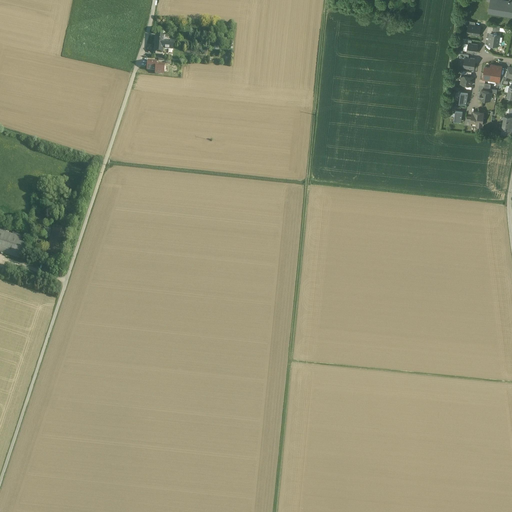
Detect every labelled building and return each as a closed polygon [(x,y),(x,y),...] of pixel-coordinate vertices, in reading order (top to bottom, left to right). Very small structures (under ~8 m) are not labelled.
[(511,0),(485,0),(486,1),(489,1),(487,11),(511,15),(511,0)] [(475,26),(469,25),(468,32),(472,32),(471,34),(475,34),(479,35),(481,27),(475,26)] [(499,35),(490,34),(488,44),(492,45),(493,46),(498,43),(499,35)] [(164,38),(156,37),(155,45),(173,47),(173,43),(163,42),(164,38)] [(471,43),(468,43),(468,44),(467,51),(477,53),(478,44),(471,43)] [(173,47),(155,45),(154,54),(162,54),(163,51),(172,51),(173,47)] [(468,57),(465,57),(465,58),(464,67),(470,68),(470,67),(474,67),(475,63),(474,63),(475,58),(468,57)] [(157,63),(147,62),(146,70),(155,71),(157,63)] [(502,66),(491,64),(490,67),(485,67),(483,78),(499,81),(500,74),(502,66)] [(471,76),(462,75),(461,83),(471,85),(472,77),(471,76)] [(490,92),(481,90),(481,93),(481,95),(480,95),(480,96),(480,98),(490,100),(491,92),(490,92)] [(468,92),(461,91),(459,102),(466,104),(468,92)] [(463,110),(456,109),(454,120),(461,121),(463,110)] [(490,110),(490,118),(498,119),(498,110),(490,110)] [(480,112),(476,112),(473,112),(471,122),(477,123),(476,125),(482,125),(482,123),(484,113),(480,112)] [(511,124),(511,116),(504,115),(502,124),(511,125),(511,124)] [(511,125),(502,124),(501,133),(510,134),(511,125)] [(24,235),(0,227),(0,231),(23,239),(24,235)] [(67,230),(57,227),(53,240),(51,239),(47,251),(50,252),(52,246),(58,248),(61,249),(67,230)] [(0,231),(0,252),(11,256),(20,258),(26,240),(23,239),(0,231)] [(58,248),(52,246),(50,252),(56,254),(58,248)]
